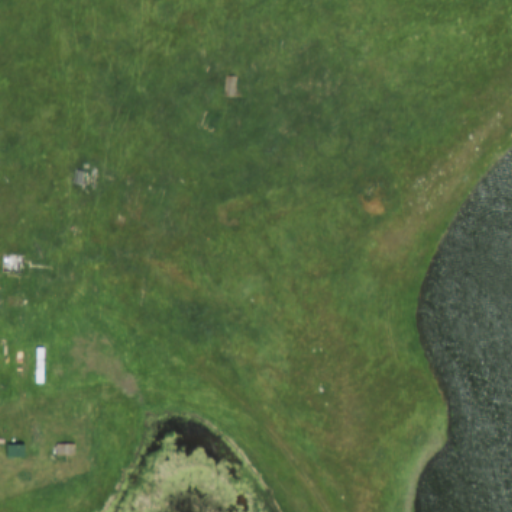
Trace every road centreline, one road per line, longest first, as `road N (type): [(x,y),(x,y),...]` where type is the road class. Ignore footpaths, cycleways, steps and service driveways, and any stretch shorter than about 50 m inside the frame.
road 1 (track): [(323,511),(234,403),(145,329),(85,241),(50,63),(57,0)]
road 2 (track): [(200,375),(161,373),(54,399)]
